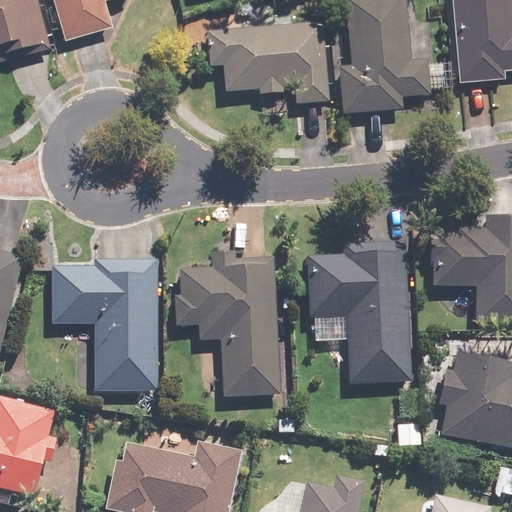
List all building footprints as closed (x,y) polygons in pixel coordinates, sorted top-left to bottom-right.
[(46,50),(32,0),(0,0),(0,59),(1,62),(46,50)] [(48,0),(60,41),(104,29),(97,4),(111,0),(48,0)] [(406,62),(400,0),(340,0),(347,69),(335,70),(339,117),(397,111),(396,99),(426,96),(423,61),(406,62)] [(508,0),(447,0),(455,86),(501,82),(500,73),(511,72),(511,34),(511,35),(508,0)] [(318,24),(203,33),(205,68),(220,67),(222,94),(291,88),(292,105),(324,102),(318,24)] [(511,325),(511,217),(482,217),(482,230),(429,229),(428,287),(472,287),(472,325),(511,325)] [(407,382),(400,241),(337,244),(337,256),(303,258),(306,320),(341,318),(344,385),(407,382)] [(0,331),(17,257),(0,253),(0,331)] [(275,395),(268,259),(230,261),(230,254),(207,255),(208,270),(175,272),(176,297),(170,297),(172,328),(193,327),(194,342),(216,341),(219,398),(275,395)] [(92,394),(153,393),(153,261),(91,261),(91,268),(49,268),(50,327),(91,327),(92,394)] [(442,406),(436,436),(511,450),(511,365),(452,354),(448,372),(440,370),(434,404),(442,406)] [(0,489),(29,497),(38,462),(46,463),(51,440),(44,439),(51,411),(0,398),(0,489)] [(418,425),(395,425),(394,447),(417,447),(418,425)] [(223,511),(237,451),(194,442),(190,458),(123,444),(119,464),(111,462),(100,511),(106,511),(223,511)] [(354,511),(360,482),(333,477),(331,489),(303,484),(296,511),(354,511)] [(484,511),(486,507),(430,496),(426,511),(484,511)]
